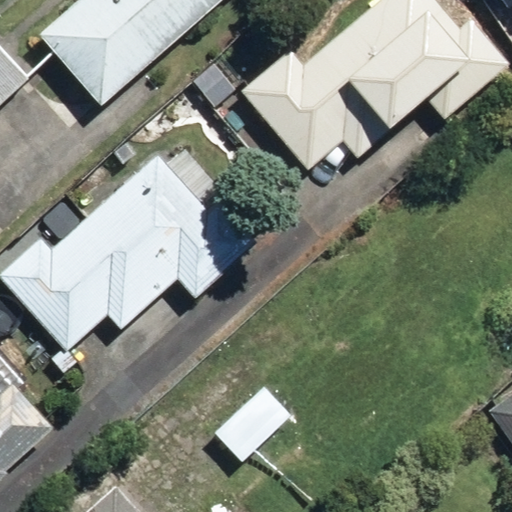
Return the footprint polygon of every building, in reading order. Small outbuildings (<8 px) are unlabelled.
[(78,0),(37,37),(98,109),(221,0),(78,0)] [(240,93),(306,171),(340,142),(355,160),(429,99),(445,119),(508,67),(451,0),(382,0),(302,67),(290,52),(240,93)] [(0,103),(25,81),(0,52),(0,103)] [(164,165),(155,156),(50,250),(40,239),(0,274),(0,280),(65,354),(107,317),(119,331),(176,281),(193,300),(254,246),(221,209),(229,202),(182,149),(164,165)] [(0,483),(8,476),(5,473),(51,432),(11,387),(0,395),(0,483)] [(291,422),(263,392),(215,437),(242,466),(291,422)] [(511,395),(487,413),(511,447),(511,395)] [(133,511),(111,488),(84,511),(133,511)]
